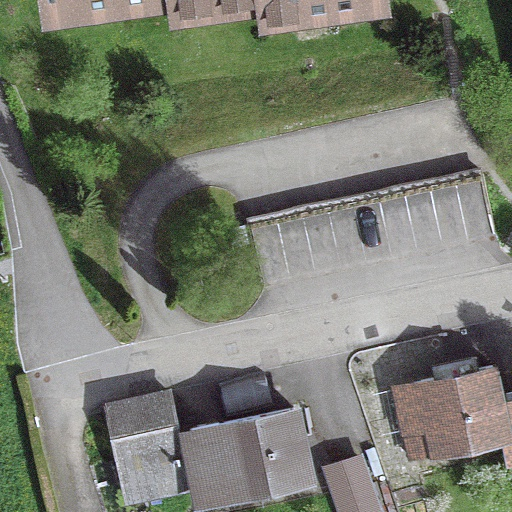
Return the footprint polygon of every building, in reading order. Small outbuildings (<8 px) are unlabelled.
[(378,0),(42,0),(45,14),(148,0),(171,0),(173,13),(257,1),(260,20),(379,4),(378,0)] [(478,165),(246,214),(261,287),(494,237),(478,165)] [(511,400),(496,404),(488,367),(392,388),(407,459),(501,439),(506,463),(511,461),(511,400)] [(183,484),(172,433),(164,393),(103,405),(120,487),(140,494),(183,484)] [(200,501),(304,480),(289,409),(186,430),(200,501)] [(372,511),(354,458),(341,462),(325,468),(340,511),(372,511)]
